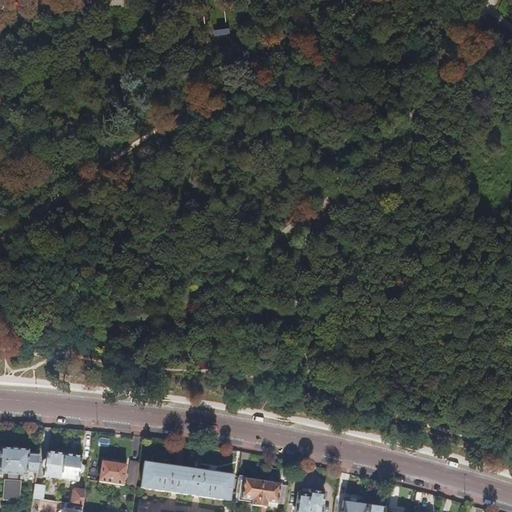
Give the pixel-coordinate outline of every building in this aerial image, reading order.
[(229,27),(214,29),(215,36),(230,33),(229,27)] [(209,341),(209,350),(218,350),(218,341),(209,341)] [(26,472),(36,472),(39,456),(27,455),(27,451),(1,449),(0,455),(0,473),(8,474),(7,481),(4,482),(3,500),(5,500),(5,505),(9,507),(12,507),(15,505),(16,501),(18,501),(19,483),(16,483),(16,475),(26,476),(26,472)] [(60,479),(64,456),(47,453),(46,460),(43,462),(42,467),(44,469),(44,477),(60,479)] [(81,458),(64,456),(60,479),(77,482),(79,474),(81,473),(82,467),(80,466),(81,458)] [(110,484),(123,486),(126,466),(101,462),(99,482),(110,484)] [(127,486),(135,487),(139,463),(130,462),(127,486)] [(229,501),(233,476),(144,463),(140,488),(229,501)] [(234,503),(243,505),(259,507),(262,483),(238,478),(234,503)] [(265,511),(267,502),(277,504),(280,485),(262,483),(259,507),(261,507),(260,511),(265,511)] [(32,499),(40,500),(41,499),(43,488),(43,487),(34,485),(32,499)] [(284,504),(287,486),(280,485),(277,504),(284,504)] [(73,507),(82,508),(84,492),(72,491),(70,505),(73,507)] [(321,511),(324,495),(310,493),(310,494),(300,492),(296,511),(321,511)] [(30,511),(39,511),(40,500),(32,499),(30,511)] [(340,511),(365,511),(366,506),(342,502),(340,511)] [(232,511),(241,511),(243,505),(234,503),(232,511)]
